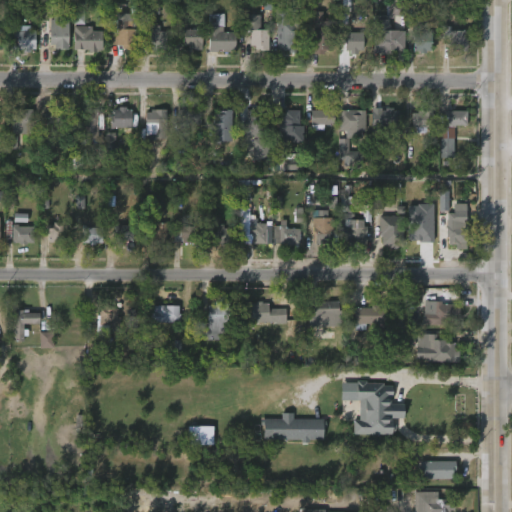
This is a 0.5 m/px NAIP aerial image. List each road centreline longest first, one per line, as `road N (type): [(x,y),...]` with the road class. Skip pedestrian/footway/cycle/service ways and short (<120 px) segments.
road 1 (tertiary): [(497,0),(497,511)]
road 2 (residential): [(0,276),(497,274)]
road 3 (residential): [(0,81),(496,81)]
